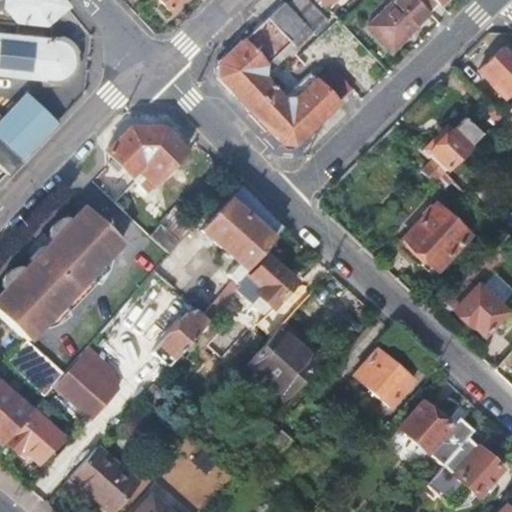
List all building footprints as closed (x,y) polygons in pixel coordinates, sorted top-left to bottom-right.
[(9,0),(9,8),(18,20),(45,24),(67,5),(63,0),(9,0)] [(196,0),(201,5),(205,0),(152,0),(165,13),(178,0),(196,0)] [(280,8),(220,66),(220,81),(280,145),(296,143),(348,90),(332,75),(320,87),(313,79),(296,97),(300,104),(298,107),(289,106),(267,83),(270,77),(274,81),(284,70),(287,74),(301,59),(296,53),(309,39),(313,42),(325,30),(297,0),(285,12),(280,8)] [(313,0),(326,13),(339,0),(313,0)] [(376,15),(368,22),(370,24),(368,27),(391,50),(413,28),(413,29),(427,14),(413,0),(392,0),(391,2),(393,3),(380,15),(376,15)] [(413,0),(427,14),(441,0),(413,0)] [(57,40),(0,33),(0,75),(54,80),(59,80),(62,78),(66,76),(69,73),(72,69),(74,65),(74,60),(74,56),(72,51),(69,47),(65,43),(62,41),(57,40)] [(511,55),(504,47),(479,72),(507,99),(511,93),(511,55)] [(26,95),(0,121),(0,139),(23,160),(57,124),(26,95)] [(487,116),(496,126),(502,119),(493,110),(487,116)] [(452,131),(427,155),(434,162),(444,172),(480,136),(465,120),(454,133),(452,131)] [(186,151),(161,127),(145,128),(129,128),(107,153),(141,185),(148,177),(155,184),(186,151)] [(0,167),(8,175),(14,169),(23,160),(0,139),(0,167)] [(434,162),(423,172),(434,183),(444,172),(434,162)] [(203,229),(239,261),(228,273),(236,279),(260,251),(281,227),(256,200),(241,185),(203,229)] [(33,260),(0,295),(0,314),(26,338),(27,339),(57,307),(91,271),(122,238),(85,204),(52,240),(59,246),(52,253),(45,247),(42,245),(30,258),(33,260)] [(437,206),(404,241),(438,272),(470,238),(437,206)] [(169,213),(162,221),(183,239),(190,231),(169,213)] [(162,221),(153,232),(173,250),(183,239),(162,221)] [(447,302),(456,311),(454,313),(472,331),(475,328),(484,338),(505,314),(478,288),(475,289),(472,286),(483,275),(485,276),(507,253),(508,254),(511,250),(511,238),(507,234),(465,279),(467,281),(447,302)] [(52,240),(45,247),(52,253),(59,246),(52,240)] [(280,323),(306,293),(292,281),(294,279),(273,260),(271,261),(260,251),(236,279),(204,315),(210,320),(236,290),(263,314),(265,311),(268,314),(265,318),(276,327),(280,323)] [(91,271),(57,307),(65,315),(99,279),(91,271)] [(189,311),(155,350),(171,364),(210,320),(204,315),(197,309),(194,312),(192,315),(189,311)] [(243,364),(280,400),(317,357),(280,323),(276,327),(243,364)] [(6,360),(35,386),(45,394),(65,372),(27,339),(26,338),(6,360)] [(45,394),(44,395),(59,409),(70,397),(93,418),(128,379),(89,344),(65,372),(45,394)] [(410,382),(374,350),(351,376),(387,408),(410,382)] [(0,443),(1,443),(5,438),(31,409),(0,381),(0,443)] [(155,382),(141,398),(151,408),(165,391),(155,382)] [(420,404),(397,430),(440,468),(441,467),(465,440),(471,434),(456,420),(448,429),(420,404)] [(31,409),(5,438),(20,451),(24,447),(40,460),(62,435),(32,408),(31,409)] [(292,440),(280,430),(263,449),(274,460),(292,440)] [(441,467),(477,499),(501,470),(476,449),(465,440),(441,467)] [(73,475),(114,510),(139,482),(99,445),(73,475)] [(132,511),(171,511),(150,493),(132,511)]
